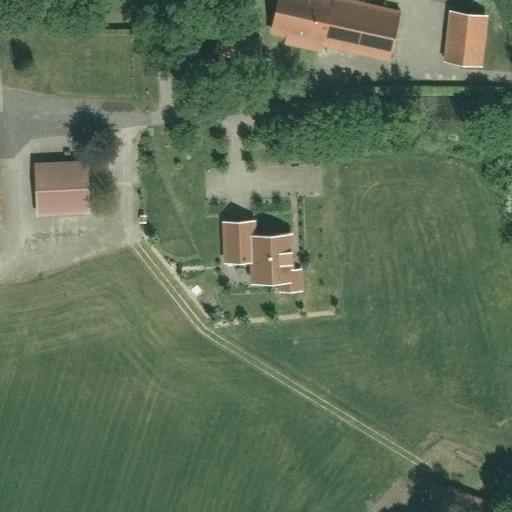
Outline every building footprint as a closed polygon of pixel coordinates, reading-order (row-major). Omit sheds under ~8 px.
[(282,0),(274,35),(388,60),(399,12),(344,0),(282,0)] [(489,17),(449,12),(442,61),(482,67),(489,17)] [(262,41),(220,35),(216,61),(258,68),(262,41)] [(86,163),(36,165),(38,217),(88,215),(86,163)] [(254,220),(224,221),(225,260),(256,259),(255,234),(254,220)] [(293,233),(255,234),(256,259),(256,281),(288,280),(289,292),(302,292),(301,269),(294,270),(293,233)] [(497,511),(500,506),(437,483),(427,510),(432,511),(497,511)]
